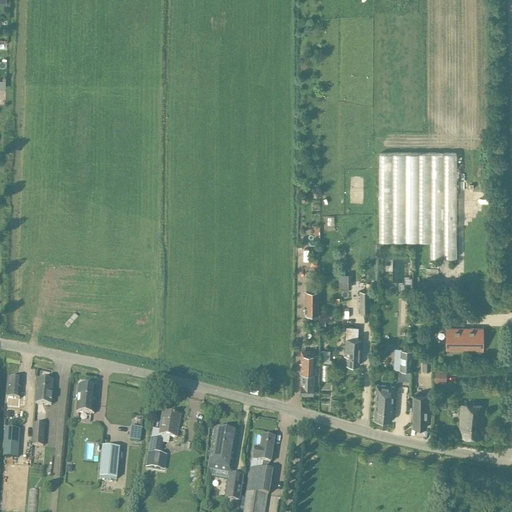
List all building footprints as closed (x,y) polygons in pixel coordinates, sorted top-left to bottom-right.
[(427,257),(458,258),(455,154),(379,153),(379,243),(427,243),(427,257)] [(304,313),(318,313),(319,289),(304,289),(304,313)] [(370,291),(359,291),(359,312),(370,312),(370,291)] [(345,338),(344,355),(346,355),(346,364),(359,365),(361,339),(357,339),(358,327),(346,326),(345,338)] [(482,328),(446,328),(446,350),(482,350),(482,328)] [(413,349),(400,349),(399,370),(412,370),(413,349)] [(322,350),(321,362),(331,363),(331,360),(326,359),(326,356),(325,356),(325,350),(322,350)] [(300,372),(301,373),(300,394),(302,394),(303,395),(306,395),(308,394),(313,394),(313,373),(317,373),(317,351),(304,351),(304,362),(300,362),(300,372)] [(431,356),(422,356),(422,370),(431,370),(431,356)] [(432,382),(446,383),(447,370),(433,369),(432,382)] [(20,400),(21,380),(9,379),(7,405),(15,405),(16,399),(20,400)] [(53,382),(37,381),(35,405),(51,406),(53,382)] [(394,385),(384,384),(376,384),(373,418),(391,420),(394,385)] [(96,388),(79,387),(76,413),(94,414),(96,388)] [(413,395),(412,427),(426,427),(426,395),(413,395)] [(483,405),(461,404),(459,437),(482,438),(483,405)] [(148,454),(161,456),(163,443),(168,443),(169,437),(176,439),(179,416),(163,414),(160,431),(153,430),(151,439),(148,454)] [(33,424),(32,440),(32,446),(43,447),(45,425),(33,424)] [(131,427),(129,441),(140,442),(141,428),(131,427)] [(214,429),(208,470),(231,474),(238,433),(214,429)] [(5,430),(3,458),(17,459),(19,431),(5,430)] [(262,437),(261,445),(259,452),(256,451),(255,461),(270,463),(274,439),(262,437)] [(85,460),(94,460),(95,442),(86,442),(85,460)] [(117,481),(120,449),(102,447),(99,479),(117,481)] [(147,462),(146,468),(164,471),(165,465),(166,457),(161,456),(148,454),(148,455),(147,462)] [(272,472),(257,469),(250,468),(246,493),(267,496),(269,496),(272,472)] [(227,502),(227,504),(235,505),(235,501),(240,501),(240,500),(244,476),(231,474),(230,481),(230,486),(232,486),(230,500),(228,500),(227,500),(227,502)] [(264,511),(267,496),(246,493),(242,511),(264,511)]
